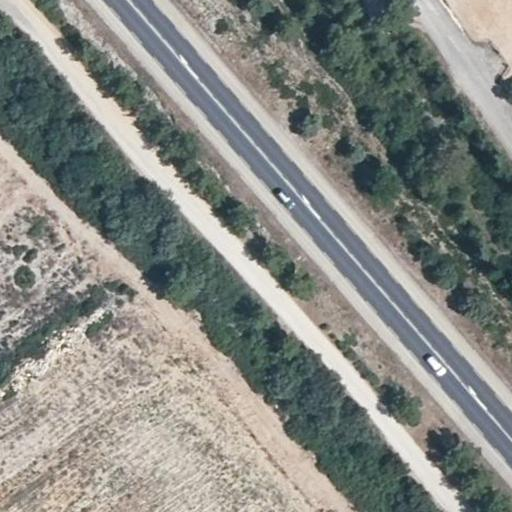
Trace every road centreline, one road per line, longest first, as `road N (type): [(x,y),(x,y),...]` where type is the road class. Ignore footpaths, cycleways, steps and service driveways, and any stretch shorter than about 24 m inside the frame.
road 1 (track): [(11,0),(109,100),(460,511)]
road 2 (primary): [(511,441),(125,0)]
road 3 (unclassified): [(511,132),(407,0)]
